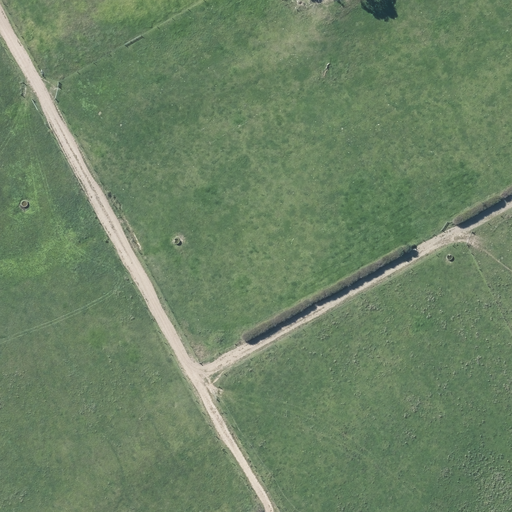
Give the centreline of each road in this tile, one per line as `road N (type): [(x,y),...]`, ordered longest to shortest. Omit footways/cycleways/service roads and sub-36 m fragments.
road 1 (track): [(0,16),(265,511)]
road 2 (track): [(205,398),(511,220)]
